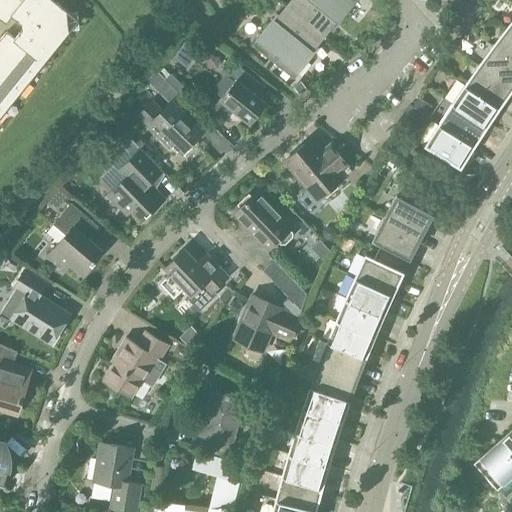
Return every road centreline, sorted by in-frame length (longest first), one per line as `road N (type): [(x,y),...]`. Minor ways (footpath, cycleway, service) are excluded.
road 1 (residential): [(44,511),(62,406),(107,311),(192,213),(311,113)]
road 2 (tertiary): [(369,511),(452,286)]
road 3 (residential): [(400,0),(419,35),(311,113)]
road 4 (tertiary): [(508,181),(471,224),(452,286)]
road 5 (tertiary): [(452,286),(501,210),(508,181)]
